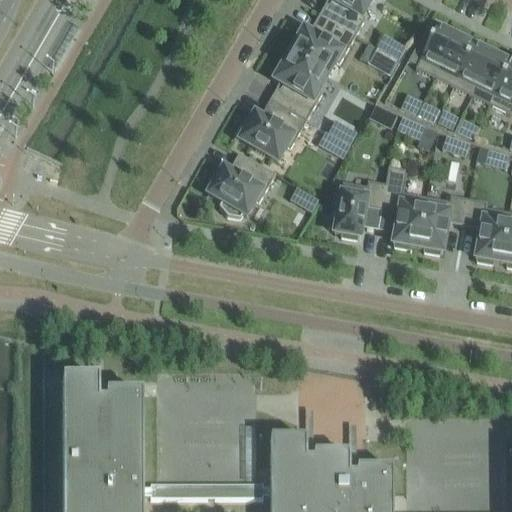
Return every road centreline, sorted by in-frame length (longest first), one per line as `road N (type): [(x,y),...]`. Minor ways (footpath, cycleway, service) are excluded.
road 1 (residential): [(119,286),(511,359)]
road 2 (residential): [(511,326),(126,256)]
road 3 (residential): [(270,0),(126,256)]
road 4 (residential): [(126,256),(0,226)]
road 5 (residential): [(0,262),(119,286)]
